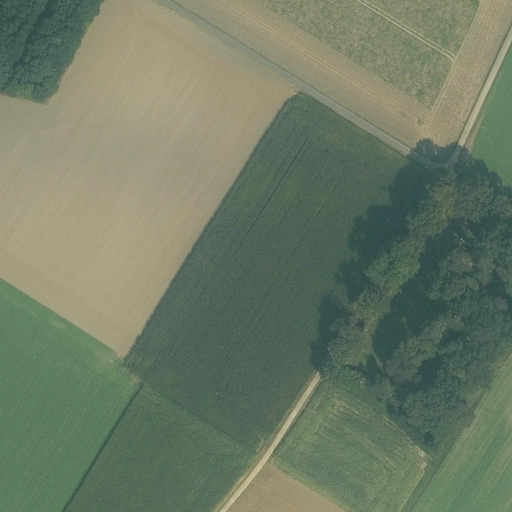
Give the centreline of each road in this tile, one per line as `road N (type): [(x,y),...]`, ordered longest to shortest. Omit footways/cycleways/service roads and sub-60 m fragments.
road 1 (track): [(445,175),(266,464),(227,511)]
road 2 (track): [(445,175),(161,0)]
road 3 (track): [(511,34),(445,175)]
